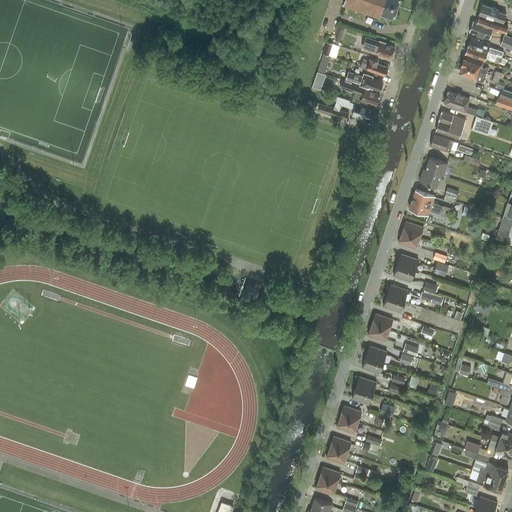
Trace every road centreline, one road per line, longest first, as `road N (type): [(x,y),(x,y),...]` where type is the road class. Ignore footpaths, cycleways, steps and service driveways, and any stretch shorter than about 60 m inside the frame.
road 1 (residential): [(469,0),(296,511)]
road 2 (residential): [(374,127),(420,0)]
